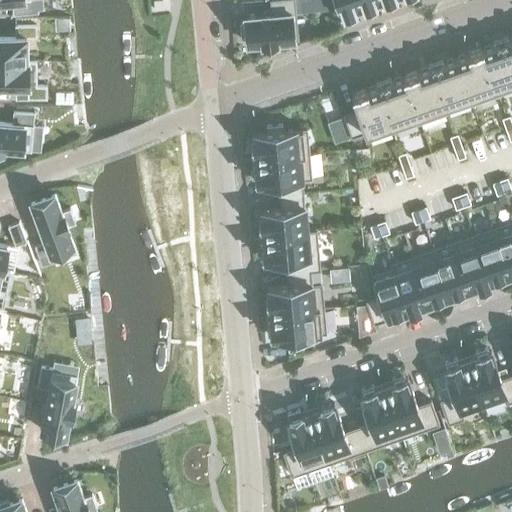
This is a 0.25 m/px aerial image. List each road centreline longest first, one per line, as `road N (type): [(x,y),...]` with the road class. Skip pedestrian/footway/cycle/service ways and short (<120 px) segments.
road 1 (residential): [(213,107),(510,0)]
road 2 (residential): [(242,387),(511,298)]
road 3 (residential): [(242,387),(213,107)]
road 4 (residential): [(242,387),(177,420),(0,480)]
road 5 (residential): [(213,107),(0,185)]
road 6 (unclassified): [(242,387),(251,511)]
